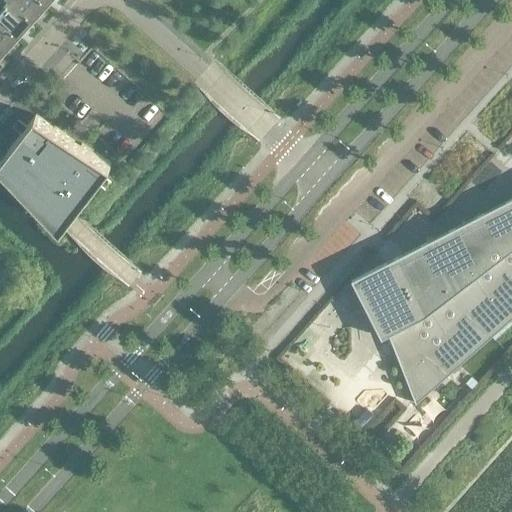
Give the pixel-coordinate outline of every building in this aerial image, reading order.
[(32,21),(7,0),(0,0),(0,21),(18,38),(19,37),(31,22),(32,21)] [(47,5),(40,0),(7,0),(32,21),(33,21),(46,6),(47,5)] [(18,38),(0,21),(0,50),(3,54),(4,53),(17,38),(18,38)] [(66,133),(36,114),(7,150),(0,159),(0,169),(62,225),(74,209),(98,179),(105,170),(112,162),(108,160),(82,143),(75,151),(61,140),(66,133)] [(511,317),(511,197),(365,273),(352,279),(382,338),(389,334),(416,403),(511,317)]
